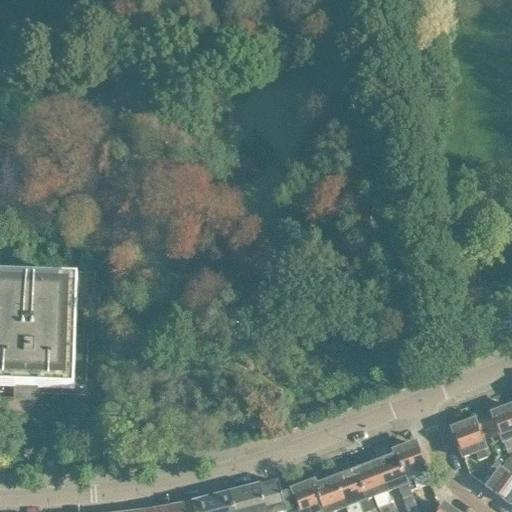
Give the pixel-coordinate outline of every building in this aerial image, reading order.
[(0,186),(2,188),(15,166),(12,164),(1,157),(0,159),(0,186)] [(33,389),(38,389),(60,390),(74,390),(78,278),(64,278),(41,277),(41,284),(19,283),(19,277),(0,275),(0,387),(17,388),(22,388),(22,393),(27,393),(33,394),(33,389)] [(22,388),(17,388),(17,397),(16,402),(27,403),(38,403),(38,398),(38,389),(33,389),(33,394),(27,393),(22,393),(22,388)] [(511,407),(489,416),(485,418),(488,430),(497,427),(507,450),(511,448),(511,407)] [(476,453),(479,462),(487,458),(479,434),(488,430),(485,418),(480,420),(452,430),(463,458),(476,453)] [(397,457),(410,492),(430,484),(415,445),(394,453),(395,457),(397,457)] [(375,465),(385,493),(398,488),(403,500),(407,511),(416,511),(410,492),(397,457),(395,457),(375,465)] [(500,473),(493,467),(489,473),(481,483),(510,505),(511,502),(511,481),(510,480),(511,477),(511,457),(510,459),(500,473)] [(390,505),(385,493),(375,465),(355,472),(370,511),(379,511),(379,509),(390,505)] [(481,483),(489,473),(482,468),(474,478),(481,483)] [(370,511),(355,472),(335,480),(345,507),(347,511),(370,511)] [(291,492),(292,492),(288,480),(278,483),(278,482),(259,487),(265,511),(289,511),(296,510),(291,492)] [(332,511),(333,511),(345,507),(335,480),(315,488),(314,488),(322,511),(332,511)] [(322,511),(314,488),(315,488),(314,483),(292,492),(291,492),(296,510),(299,510),(299,511),(322,511)] [(265,511),(259,487),(230,495),(233,511),(265,511)] [(233,511),(230,495),(211,500),(194,504),(195,511),(233,511)]
